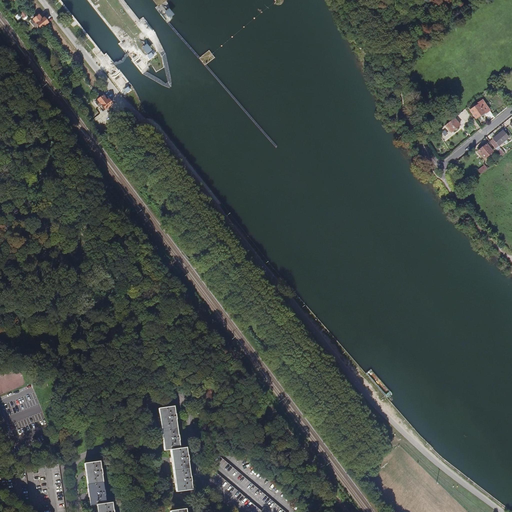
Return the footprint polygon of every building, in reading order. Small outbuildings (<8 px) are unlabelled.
[(39,15),(36,17),(33,19),(33,20),(30,22),(34,27),(37,25),(40,29),(44,26),(48,23),(44,18),(42,19),(39,15)] [(62,78),(66,83),(70,79),(71,80),(73,77),(69,72),(62,78)] [(103,96),(100,98),(97,100),(98,100),(95,103),(98,107),(101,105),(105,110),(108,108),(112,104),(108,99),(106,100),(103,96)] [(470,111),(476,119),(481,115),(484,113),(485,114),(489,111),(482,100),(478,103),(478,104),(470,111)] [(484,113),(481,115),(481,116),(484,115),(490,122),(494,118),(489,111),(485,114),(484,113)] [(445,126),(451,133),(460,125),(454,118),(445,126)] [(474,119),(471,121),(478,131),(481,129),(474,119)] [(493,139),(489,142),(495,149),(498,146),(501,144),(502,145),(503,144),(502,143),(508,138),(502,131),(492,139),(493,139)] [(493,152),(486,144),(478,151),(484,159),(493,152)] [(481,174),(488,168),(487,167),(486,168),(484,165),(478,170),(481,174)] [(174,407),(158,409),(164,451),(170,450),(176,492),(192,490),(191,482),(190,476),(188,461),(188,455),(187,455),(186,448),(180,449),(178,441),(179,440),(178,435),(176,420),(176,414),(175,414),(174,407)] [(101,469),(100,461),(84,463),(90,506),(96,505),(97,511),(114,511),(114,510),(113,510),(112,502),(106,503),(105,496),(106,495),(105,490),(104,490),(102,475),(103,474),(102,469),(101,469)]
